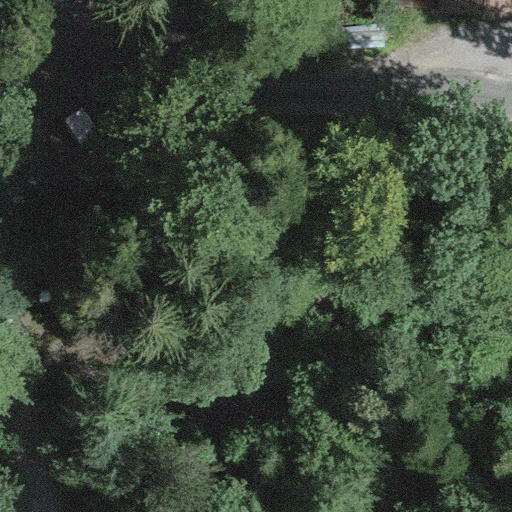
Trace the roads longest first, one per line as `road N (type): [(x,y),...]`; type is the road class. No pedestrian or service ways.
road 1 (unclassified): [(70,0),(85,31),(264,93),(378,85),(511,103)]
road 2 (track): [(1,298),(57,347),(129,389),(185,407),(248,398)]
road 3 (track): [(48,511),(1,298)]
road 4 (track): [(0,212),(85,31)]
